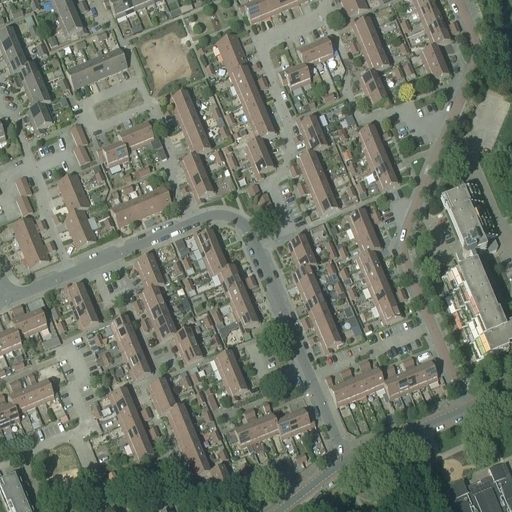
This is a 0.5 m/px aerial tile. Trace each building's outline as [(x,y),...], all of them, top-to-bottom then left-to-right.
[(71,0),(52,0),(49,1),(53,11),(72,3),(71,0)] [(118,0),(111,0),(102,4),(105,10),(110,8),(115,21),(125,17),(118,0)] [(129,0),(118,0),(125,17),(135,13),(129,0)] [(140,0),(129,0),(135,13),(144,9),(140,0)] [(151,0),(140,0),(144,9),(153,5),(151,0)] [(262,0),(259,0),(253,3),(261,22),(270,18),(262,0)] [(273,0),(262,0),(270,18),(280,14),(273,0)] [(284,0),(273,0),(280,14),(289,11),(284,0)] [(295,0),(284,0),(289,11),(298,7),(295,0)] [(362,0),(339,0),(343,8),(363,0),(362,0)] [(363,0),(343,8),(348,19),(367,11),(363,0)] [(418,0),(411,0),(416,13),(436,5),(433,0),(419,0),(418,1),(418,0)] [(72,3),(53,11),(57,20),(76,12),(72,3)] [(253,3),(238,9),(241,15),(245,13),(250,27),(261,22),(253,3)] [(436,5),(416,13),(420,22),(440,14),(436,5)] [(76,12),(57,20),(61,30),(80,21),(76,12)] [(440,14),(420,22),(424,32),(444,24),(440,14)] [(416,19),(410,21),(414,31),(420,28),(416,19)] [(355,21),(349,24),(355,38),(375,30),(371,20),(357,26),(355,21)] [(80,21),(61,30),(65,39),(78,34),(80,38),(86,36),(80,21)] [(444,24),(424,32),(428,41),(457,29),(455,25),(446,28),(444,24)] [(8,33),(0,36),(0,48),(18,41),(12,26),(6,28),(8,33)] [(457,29),(428,41),(432,50),(432,51),(439,48),(452,43),(450,38),(459,34),(457,29)] [(357,43),(348,47),(350,51),(379,40),(375,30),(355,38),(357,43)] [(235,37),(216,45),(220,56),(240,48),(235,37)] [(330,38),(315,44),(324,63),(333,59),(327,46),(332,44),(330,38)] [(379,40),(350,51),(352,56),(361,52),(363,57),(383,49),(379,40)] [(18,41),(0,48),(0,52),(2,58),(22,50),(18,41)] [(57,47),(55,41),(48,43),(51,49),(57,47)] [(315,44),(306,48),(314,67),(324,63),(315,44)] [(240,48),(220,56),(225,67),(244,59),(240,48)] [(306,48),(296,52),(301,65),(302,65),(305,71),(314,67),(306,48)] [(432,50),(419,56),(423,66),(443,58),(439,48),(432,51),(432,50)] [(383,49),(363,57),(367,67),(387,58),(383,49)] [(22,50),(2,58),(6,67),(26,59),(22,50)] [(119,50),(108,55),(116,74),(127,70),(119,50)] [(273,53),(277,64),(284,61),(281,51),(273,53)] [(96,55),(98,59),(106,79),(116,74),(108,55),(102,57),(101,52),(96,55)] [(387,58),(367,67),(371,76),(372,76),(378,73),(378,74),(391,68),(387,58)] [(443,58),(423,66),(427,75),(447,67),(443,58)] [(26,59),(6,67),(10,77),(17,75),(17,74),(30,69),(30,68),(26,59)] [(98,59),(87,63),(95,83),(106,79),(98,59)] [(244,59),(225,67),(229,77),(249,69),(244,59)] [(87,63),(76,68),(85,87),(95,83),(87,63)] [(30,69),(17,74),(17,75),(21,84),(40,76),(36,65),(30,68),(30,69)] [(249,69),(229,77),(233,87),(253,79),(251,74),(260,70),(258,65),(249,69)] [(301,65),(292,69),(301,89),(310,84),(305,71),(302,65),(301,65)] [(447,67),(427,75),(433,90),(439,87),(437,83),(451,77),(447,67)] [(76,68),(65,72),(73,92),(85,87),(76,68)] [(292,69),(278,75),(283,87),(287,85),(291,93),(301,89),(292,69)] [(371,76),(358,82),(362,91),(382,83),(378,74),(378,73),(372,76),(371,76)] [(40,76),(21,84),(25,93),(44,85),(40,76)] [(211,89),(224,83),(221,76),(208,83),(211,89)] [(253,79),(233,87),(237,96),(266,85),(264,80),(255,83),(253,79)] [(382,83),(362,91),(366,101),(386,93),(382,83)] [(44,85),(25,93),(29,102),(48,94),(44,85)] [(266,85),(237,96),(241,106),(261,98),(258,93),(268,89),(266,85)] [(386,93),(366,101),(370,111),(384,105),(386,110),(392,107),(386,93)] [(48,94),(29,102),(33,111),(33,112),(45,106),(46,107),(52,104),(48,94)] [(173,95),(167,97),(173,112),(193,104),(188,94),(175,99),(173,95)] [(261,98),(241,106),(245,115),(265,107),(261,98)] [(173,112),(164,116),(166,121),(175,117),(177,121),(196,113),(193,104),(173,112)] [(33,111),(26,114),(30,124),(49,116),(46,107),(45,106),(33,112),(33,111)] [(215,106),(209,108),(213,117),(219,115),(215,106)] [(265,107),(245,115),(249,125),(268,117),(265,107)] [(196,113),(177,121),(181,131),(200,123),(196,113)] [(49,116),(30,124),(36,139),(42,136),(40,131),(54,126),(49,116)] [(268,117),(249,125),(253,134),(272,126),(268,117)] [(307,118),(295,123),(301,137),(321,129),(317,119),(309,122),(307,118)] [(150,122),(136,128),(144,148),(150,145),(153,153),(156,152),(161,163),(166,161),(156,136),(152,138),(148,130),(153,128),(150,122)] [(200,123),(181,131),(185,140),(204,132),(200,123)] [(369,131),(356,137),(360,147),(379,138),(373,124),(367,127),(369,131)] [(272,126),(253,134),(257,143),(257,144),(263,141),(276,136),(272,126)] [(80,128),(70,132),(72,138),(82,134),(80,128)] [(136,128),(127,132),(135,152),(144,148),(136,128)] [(301,137),(292,141),(294,146),(303,142),(305,147),(325,139),(321,129),(301,137)] [(127,132),(116,136),(119,143),(120,143),(128,161),(137,157),(135,152),(127,132)] [(204,132),(185,140),(189,150),(208,142),(204,132)] [(82,134),(72,138),(75,144),(85,140),(82,134)] [(379,138),(360,147),(364,156),(383,148),(381,143),(391,139),(389,135),(380,139),(379,138)] [(325,139),(305,147),(309,156),(316,154),(329,149),(325,139)] [(85,140),(75,144),(77,150),(82,147),(83,148),(87,146),(85,140)] [(257,143),(243,149),(247,159),(267,151),(263,141),(257,144),(257,143)] [(189,150),(193,159),(199,157),(212,152),(208,142),(189,150)] [(119,143),(111,147),(119,166),(128,162),(128,161),(120,143),(119,143)] [(82,147),(77,150),(73,152),(75,157),(85,153),(83,148),(82,147)] [(111,147),(96,153),(98,159),(103,157),(106,163),(108,170),(119,166),(111,147)] [(383,148),(364,156),(368,165),(387,157),(383,148)] [(229,149),(223,152),(226,158),(232,155),(229,149)] [(267,151),(247,159),(251,168),(271,160),(267,151)] [(85,153),(75,157),(77,162),(87,158),(85,153)] [(298,167),(289,171),(291,175),(297,173),(320,164),(316,154),(309,156),(296,161),(298,167)] [(193,159),(179,165),(183,174),(203,166),(199,157),(193,159)] [(387,157),(368,165),(372,175),(391,167),(387,157)] [(87,158),(77,162),(79,168),(89,163),(87,158)] [(271,160),(251,168),(257,183),(264,180),(262,175),(275,170),(271,160)] [(297,173),(291,175),(293,180),(302,176),(304,181),(323,173),(320,164),(297,173)] [(203,166),(183,174),(188,184),(207,176),(203,166)] [(391,167),(372,175),(376,184),(395,176),(391,167)] [(306,186),(297,189),(299,194),(305,192),(327,182),(323,173),(304,181),(306,186)] [(189,188),(180,192),(182,197),(191,193),(211,185),(207,176),(188,184),(189,188)] [(395,176),(376,184),(380,194),(399,186),(395,176)] [(76,177),(56,185),(61,196),(80,188),(76,177)] [(25,180),(14,184),(17,190),(27,186),(25,180)] [(461,181),(450,186),(452,193),(464,188),(461,181)] [(305,192),(299,194),(301,199),(310,195),(312,200),(331,192),(327,182),(305,192)] [(191,193),(198,208),(204,205),(202,201),(215,195),(211,185),(191,193)] [(27,186),(17,190),(19,195),(29,191),(27,186)] [(256,187),(246,192),(248,197),(258,193),(256,187)] [(80,188),(61,196),(65,207),(85,198),(80,188)] [(164,189),(153,193),(161,212),(172,208),(164,189)] [(353,189),(346,192),(350,202),(357,199),(353,189)] [(464,272),(443,280),(464,331),(478,364),(507,352),(506,349),(511,346),(511,325),(497,332),(470,269),(481,264),(478,256),(484,254),(488,255),(495,252),(497,248),(472,190),(445,201),(466,251),(457,255),(456,257),(458,263),(461,264),(464,272)] [(29,191),(19,195),(21,199),(21,200),(25,198),(26,198),(31,196),(29,191)] [(331,192),(312,200),(316,209),(335,201),(331,192)] [(153,193),(142,197),(150,217),(161,212),(153,193)] [(258,193),(248,197),(251,203),(257,201),(257,200),(261,198),(258,193)] [(257,200),(257,201),(258,205),(268,201),(266,196),(261,198),(257,200)] [(142,197),(132,202),(140,221),(150,217),(142,197)] [(21,199),(15,202),(17,207),(27,203),(26,198),(25,198),(21,200),(21,199)] [(85,198),(65,207),(69,217),(70,217),(83,212),(89,210),(85,198)] [(268,201),(258,205),(261,210),(270,206),(268,201)] [(335,201),(316,209),(320,219),(339,211),(335,201)] [(132,202),(121,206),(129,226),(140,221),(132,202)] [(27,203),(17,207),(20,213),(30,208),(27,203)] [(121,206),(110,211),(118,230),(129,226),(121,206)] [(270,206),(261,210),(263,215),(273,211),(270,206)] [(30,208),(20,213),(22,219),(32,214),(30,208)] [(364,208),(346,216),(347,220),(346,221),(350,230),(379,219),(377,214),(368,218),(364,208)] [(273,211),(263,215),(265,221),(275,217),(273,211)] [(69,217),(63,219),(68,231),(87,222),(83,212),(70,217),(69,217)] [(379,219),(350,230),(354,240),(374,232),(372,227),(381,223),(379,219)] [(31,220),(11,228),(16,239),(35,231),(31,220)] [(87,222),(68,231),(72,241),(91,233),(87,222)] [(35,231),(16,239),(20,250),(39,242),(35,231)] [(374,232),(354,240),(358,249),(378,241),(374,232)] [(91,233),(72,241),(77,252),(96,244),(91,233)] [(199,234),(192,237),(198,251),(218,243),(214,233),(200,239),(199,234)] [(300,240),(286,246),(290,256),(310,247),(304,233),(298,236),(300,240)] [(378,241),(358,249),(362,258),(363,259),(375,254),(382,251),(378,241)] [(39,242),(20,250),(25,260),(44,252),(39,242)] [(218,243),(198,251),(202,260),(222,252),(218,243)] [(310,247),(290,256),(295,265),(314,257),(310,247)] [(187,249),(178,253),(181,258),(189,255),(187,249)] [(332,250),(326,252),(330,262),(337,259),(332,250)] [(44,252),(25,260),(29,271),(48,263),(44,252)] [(222,252),(202,260),(206,270),(226,262),(222,252)] [(147,260),(134,266),(138,276),(158,268),(152,253),(146,256),(147,260)] [(362,258),(355,261),(359,271),(379,263),(375,254),(363,259),(362,258)] [(196,268),(201,266),(198,256),(193,258),(196,268)] [(314,257),(295,265),(298,274),(299,275),(311,269),(311,270),(317,268),(318,267),(314,257)] [(352,258),(348,259),(354,276),(358,275),(352,258)] [(226,262),(206,270),(210,280),(217,277),(216,276),(230,271),(226,262)] [(379,263),(359,271),(363,280),(383,272),(379,263)] [(158,268),(138,276),(142,285),(161,277),(158,268)] [(216,276),(217,277),(221,286),(240,278),(236,268),(230,271),(216,276)] [(298,274),(292,277),(296,287),(315,279),(313,274),(319,271),(317,268),(311,270),(311,269),(299,275),(298,274)] [(180,270),(174,272),(178,283),(184,280),(180,270)] [(383,272),(363,280),(367,290),(386,282),(383,272)] [(161,277),(142,285),(146,294),(159,289),(159,290),(170,285),(166,275),(162,277),(161,277)] [(482,277),(481,279),(485,288),(487,288),(492,286),(487,275),(482,277)] [(240,278),(221,286),(225,296),(244,288),(240,278)] [(315,279),(296,287),(300,296),(319,288),(315,279)] [(386,282),(367,290),(371,299),(390,291),(386,282)] [(281,288),(284,294),(293,291),(290,284),(281,288)] [(69,288),(63,290),(69,305),(89,297),(84,287),(71,292),(69,288)] [(244,288),(225,296),(228,305),(248,297),(244,288)] [(319,288),(300,296),(303,306),(323,297),(328,295),(325,289),(320,292),(319,288)] [(141,302),(132,306),(134,311),(163,299),(159,290),(159,289),(146,294),(139,297),(141,302)] [(390,291),(371,299),(375,309),(404,297),(402,292),(392,296),(390,291)] [(89,297),(69,305),(73,314),(92,306),(89,297)] [(248,297),(228,305),(232,315),(252,306),(248,297)] [(323,297),(303,306),(307,315),(327,307),(323,297)] [(404,297),(375,309),(379,318),(398,310),(396,305),(406,301),(404,297)] [(163,299),(134,311),(136,316),(145,312),(147,316),(167,308),(163,299)] [(92,306),(73,314),(77,324),(96,316),(92,306)] [(252,306),(232,315),(236,324),(256,316),(252,306)] [(496,311),(495,313),(498,321),(500,321),(511,317),(511,315),(508,307),(506,306),(496,311)] [(310,320),(300,324),(302,328),(331,316),(327,307),(307,315),(310,320)] [(149,321),(140,325),(142,330),(170,318),(167,308),(147,316),(149,321)] [(44,309),(29,315),(37,334),(47,330),(41,317),(46,315),(44,309)] [(398,310),(379,318),(383,328),(402,320),(398,310)] [(29,315),(20,319),(28,338),(37,334),(29,315)] [(96,316),(77,324),(81,333),(100,325),(96,316)] [(256,316),(236,324),(242,339),(243,338),(249,336),(247,331),(260,326),(256,316)] [(331,316),(302,328),(304,333),(313,329),(315,334),(335,326),(331,316)] [(170,318),(142,330),(144,334),(153,330),(155,335),(174,327),(170,318)] [(20,319),(10,323),(13,330),(18,342),(19,342),(28,338),(20,319)] [(129,319),(109,327),(113,337),(133,329),(129,319)] [(317,339),(308,342),(310,347),(319,343),(339,335),(335,326),(315,334),(317,339)] [(174,327),(155,335),(159,345),(173,340),(178,337),(178,336),(174,327)] [(64,329),(58,331),(62,341),(69,338),(64,329)] [(133,329),(113,337),(117,346),(137,338),(133,329)] [(13,330),(4,333),(12,353),(22,349),(19,342),(18,342),(13,330)] [(178,337),(173,340),(177,349),(196,341),(192,331),(178,336),(178,337)] [(4,333),(0,334),(0,351),(2,357),(12,353),(4,333)] [(339,335),(319,343),(325,358),(339,352),(337,348),(343,345),(339,335)] [(137,338),(117,346),(121,356),(141,348),(137,338)] [(196,341),(177,349),(180,358),(200,350),(196,341)] [(95,344),(91,346),(93,351),(103,347),(101,342),(95,344)] [(141,348),(121,356),(125,365),(144,357),(141,348)] [(200,350),(180,358),(185,368),(204,360),(200,350)] [(233,354),(213,362),(218,372),(237,364),(233,354)] [(107,356),(97,360),(99,365),(109,361),(107,356)] [(144,357),(125,365),(129,375),(148,366),(144,357)] [(410,360),(406,362),(418,391),(427,387),(419,368),(414,370),(410,360)] [(109,361),(99,365),(101,370),(111,366),(109,361)] [(405,373),(400,375),(409,395),(418,391),(406,362),(401,364),(405,373)] [(434,362),(419,368),(427,387),(437,383),(432,370),(436,368),(434,362)] [(367,363),(362,365),(375,394),(384,390),(381,383),(382,383),(376,370),(371,372),(367,363)] [(237,364),(218,372),(221,381),(241,373),(237,364)] [(362,376),(357,378),(365,398),(375,394),(362,365),(358,367),(362,376)] [(148,366),(129,375),(133,385),(153,377),(148,366)] [(392,368),(387,370),(390,376),(399,399),(409,395),(400,375),(396,378),(392,368)] [(386,381),(382,383),(381,383),(384,390),(389,403),(399,399),(390,376),(387,370),(382,372),(386,381)] [(348,371),(344,373),(356,402),(365,398),(357,378),(352,380),(348,371)] [(241,373),(221,381),(225,391),(245,382),(241,373)] [(343,384),(338,386),(346,406),(356,402),(344,373),(339,375),(343,384)] [(31,388),(26,390),(35,409),(44,405),(36,386),(32,377),(27,379),(31,388)] [(329,379),(324,381),(336,410),(346,406),(338,386),(332,388),(329,379)] [(50,380),(36,386),(44,405),(54,401),(58,399),(56,393),(51,395),(48,388),(53,386),(50,380)] [(166,381),(147,389),(151,399),(171,391),(166,381)] [(245,382),(225,391),(231,405),(238,402),(236,398),(249,393),(245,382)] [(18,383),(13,385),(25,413),(35,409),(26,390),(22,392),(18,383)] [(12,396),(7,398),(10,404),(11,404),(17,417),(25,413),(13,385),(9,386),(12,396)] [(128,391),(108,399),(112,408),(132,400),(128,391)] [(171,391),(151,399),(155,409),(175,401),(171,391)] [(434,401),(437,405),(445,400),(443,396),(434,401)] [(2,397),(0,397),(0,405),(9,428),(19,424),(17,417),(11,404),(10,404),(6,406),(2,397)] [(175,401),(155,409),(159,419),(166,416),(166,415),(184,408),(180,399),(175,401)] [(132,400),(112,408),(116,418),(136,410),(132,400)] [(95,403),(89,406),(94,416),(100,414),(95,403)] [(0,431),(9,428),(0,405),(0,431)] [(266,418),(261,420),(269,439),(278,435),(279,435),(274,422),(267,405),(262,407),(266,418)] [(185,407),(184,408),(166,415),(166,416),(169,424),(189,416),(185,407)] [(136,410),(116,418),(120,427),(149,415),(147,411),(138,415),(136,410)] [(302,411),(293,415),(301,434),(315,428),(312,422),(308,424),(302,411)] [(149,415),(120,427),(124,437),(144,429),(142,424),(151,420),(149,415)] [(293,415),(283,419),(291,438),(301,434),(293,415)] [(189,416),(169,424),(173,434),(193,426),(189,416)] [(283,419),(274,422),(279,435),(278,435),(281,442),(291,438),(283,419)] [(261,420),(252,424),(260,443),(269,439),(261,420)] [(251,447),(260,443),(252,424),(242,428),(251,447)] [(193,426),(173,434),(177,444),(197,436),(193,426)] [(242,428),(228,434),(230,440),(235,438),(240,451),(251,447),(242,428)] [(144,429),(124,437),(128,446),(157,434),(155,430),(146,434),(144,429)] [(157,434),(128,446),(132,456),(151,447),(149,443),(159,439),(157,434)] [(197,436),(177,444),(181,453),(201,445),(197,436)] [(201,445),(181,453),(185,463),(205,455),(201,445)] [(151,447),(132,456),(138,470),(144,467),(142,463),(156,458),(151,447)] [(95,462),(105,459),(104,454),(93,457),(95,462)] [(205,455),(185,463),(189,472),(209,464),(205,455)] [(209,464),(189,472),(193,482),(206,476),(212,473),(209,464)] [(461,484),(445,491),(453,510),(449,511),(511,511),(511,484),(504,466),(488,473),(490,479),(464,490),(461,484)] [(206,476),(210,486),(230,478),(226,468),(212,473),(206,476)] [(113,475),(107,477),(112,489),(118,486),(113,475)] [(28,511),(14,478),(0,484),(0,495),(6,511),(28,511)] [(230,478),(210,486),(214,496),(228,490),(230,495),(236,492),(230,478)] [(255,487),(253,481),(247,483),(246,487),(247,491),(254,488),(255,487)]
